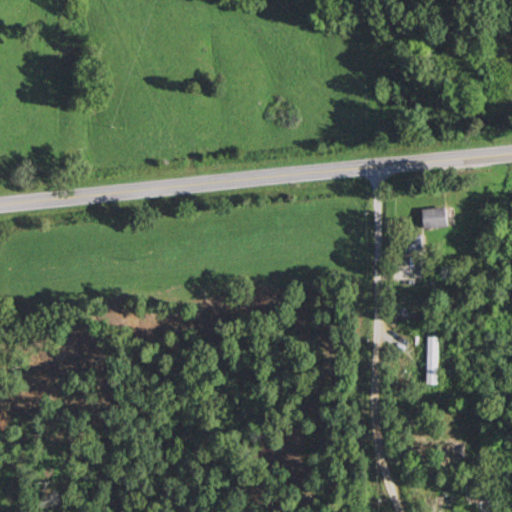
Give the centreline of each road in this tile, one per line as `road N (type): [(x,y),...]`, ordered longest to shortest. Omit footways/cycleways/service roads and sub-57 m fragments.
road 1 (primary): [(0,196),(271,169),(399,169),(511,152)]
road 2 (residential): [(399,511),(399,169)]
